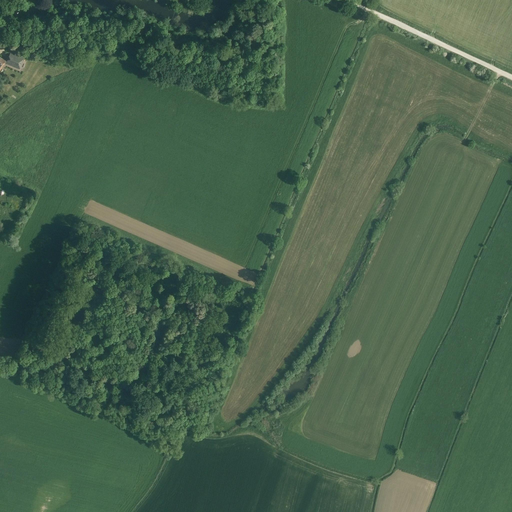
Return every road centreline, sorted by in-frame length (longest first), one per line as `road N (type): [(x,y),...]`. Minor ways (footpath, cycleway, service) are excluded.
road 1 (track): [(199,308),(214,293),(249,295),(367,8)]
road 2 (track): [(77,394),(128,414),(168,376),(199,308)]
road 3 (track): [(511,77),(367,8)]
road 4 (track): [(136,273),(77,394)]
